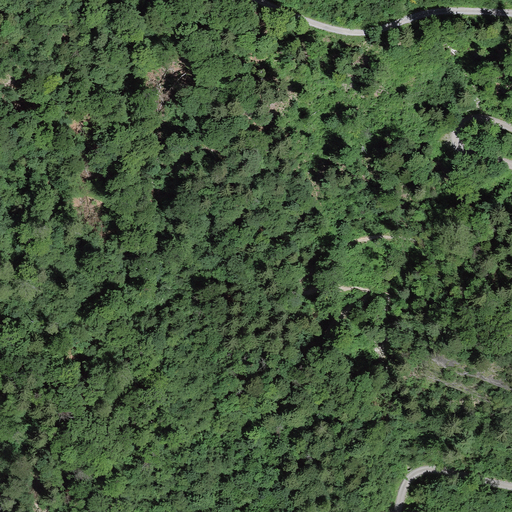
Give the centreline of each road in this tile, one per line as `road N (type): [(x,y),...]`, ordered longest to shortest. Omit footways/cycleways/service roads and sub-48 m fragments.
road 1 (track): [(511,14),(422,13),(364,33),(328,29),(257,0)]
road 2 (track): [(511,161),(463,153),(449,142),(453,126),(469,115),(511,128)]
road 3 (track): [(399,500),(406,479),(426,468),(511,487)]
